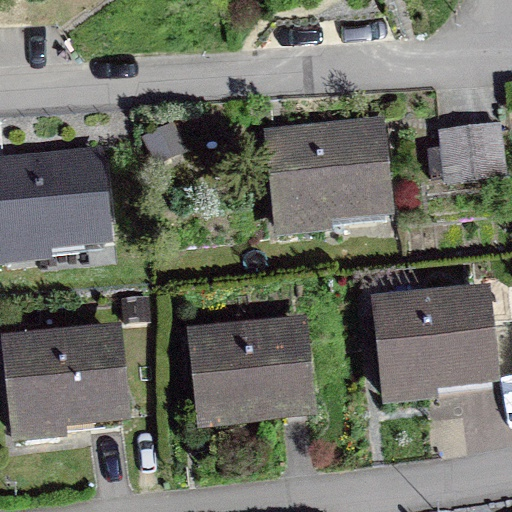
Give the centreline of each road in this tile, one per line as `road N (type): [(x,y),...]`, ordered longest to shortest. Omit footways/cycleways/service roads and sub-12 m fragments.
road 1 (residential): [(0,93),(492,65)]
road 2 (residential): [(511,473),(203,511)]
